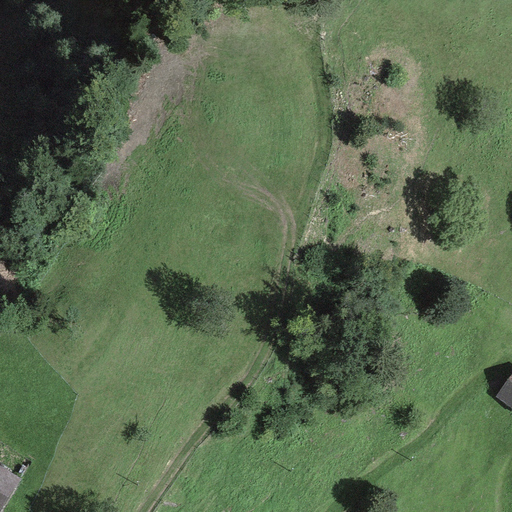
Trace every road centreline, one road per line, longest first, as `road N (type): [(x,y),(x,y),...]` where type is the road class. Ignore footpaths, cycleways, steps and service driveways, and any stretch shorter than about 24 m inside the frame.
road 1 (track): [(286,329),(142,511)]
road 2 (track): [(324,511),(485,375)]
